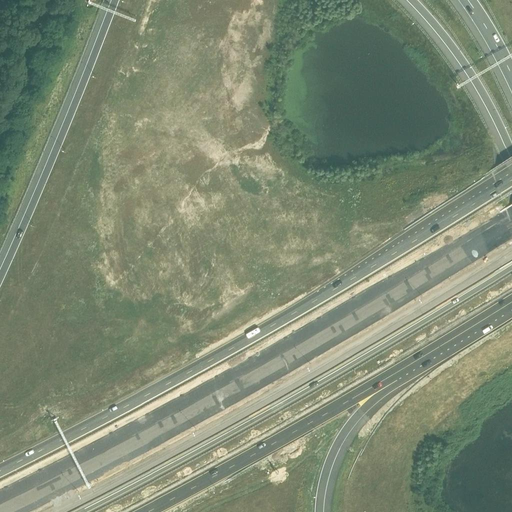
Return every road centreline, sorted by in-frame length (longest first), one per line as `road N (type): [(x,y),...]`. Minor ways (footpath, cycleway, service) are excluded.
road 1 (motorway): [(511,182),(318,302),(0,473)]
road 2 (motorway): [(511,221),(308,348),(1,511)]
road 3 (motorway): [(70,511),(320,376),(511,258)]
road 4 (motorway): [(141,511),(417,357)]
road 5 (motorway): [(115,0),(0,284)]
road 6 (motorway): [(320,511),(335,448),(417,357)]
road 7 (motorway): [(411,0),(464,61),(511,152)]
